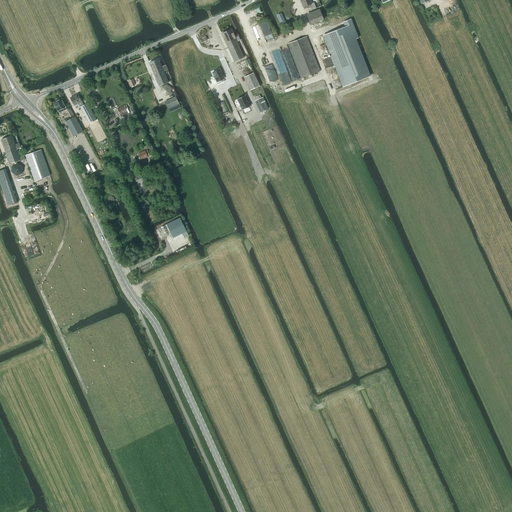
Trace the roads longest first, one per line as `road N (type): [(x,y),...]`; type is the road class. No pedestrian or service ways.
road 1 (secondary): [(241,511),(160,334),(124,282),(59,143),(23,102)]
road 2 (track): [(17,194),(44,185),(61,204),(66,228),(40,286),(85,390)]
road 3 (unclassified): [(23,102),(255,0)]
